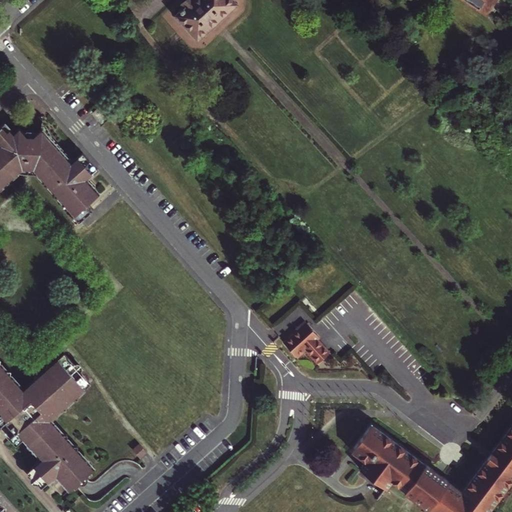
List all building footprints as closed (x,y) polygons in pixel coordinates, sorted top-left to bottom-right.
[(185,23),(198,37),(235,3),(232,0),(185,0),(183,2),(185,4),(179,10),(180,12),(177,14),(179,16),(179,20),(181,23),(185,23)] [(490,10),(473,0),(464,0),(487,15),(490,10)] [(473,0),(490,10),(496,0),(473,0)] [(388,100),(398,112),(420,92),(410,81),(388,100)] [(7,122),(4,125),(10,131),(13,128),(7,122)] [(0,193),(3,193),(3,188),(9,182),(14,182),(14,178),(20,172),(26,172),(26,167),(37,168),(37,172),(42,172),(48,179),(47,184),(52,184),(58,190),(57,196),(63,196),(84,219),(94,210),(88,204),(92,201),(103,192),(88,175),(99,166),(85,150),(74,160),(54,138),(56,137),(54,134),(50,134),(45,128),(36,135),(29,135),(22,127),(17,132),(13,128),(10,131),(4,125),(0,128),(0,133),(3,136),(0,138),(0,140),(3,144),(0,146),(0,193)] [(98,207),(92,201),(88,204),(94,210),(98,207)] [(317,361),(328,351),(329,350),(317,337),(319,335),(304,319),(295,327),(282,340),(296,355),(304,348),(317,361)] [(68,352),(62,358),(64,360),(71,354),(68,352)] [(0,404),(6,412),(0,417),(0,419),(0,420),(0,423),(1,425),(4,427),(10,422),(14,422),(20,428),(20,432),(14,437),(19,443),(20,442),(22,444),(29,437),(46,458),(39,464),(42,468),(34,474),(43,484),(50,478),(53,481),(61,473),(75,488),(99,467),(83,449),(83,444),(78,444),(72,437),(72,433),(68,432),(55,418),(66,408),(70,409),(71,404),(78,398),(82,399),(82,394),(89,388),(86,385),(93,379),(79,364),(71,354),(64,360),(62,358),(55,363),(51,363),(50,368),(43,374),(39,374),(38,379),(28,388),(14,374),(15,370),(10,370),(4,363),(4,358),(0,358),(0,357),(0,404)] [(86,385),(89,388),(95,382),(93,379),(86,385)] [(390,478),(408,492),(434,511),(488,511),(486,510),(511,475),(511,420),(460,490),(369,423),(349,448),(364,458),(358,466),(384,485),(390,478)] [(138,454),(141,458),(147,453),(140,444),(134,450),(138,454)] [(42,468),(39,464),(33,469),(31,471),(34,474),(42,468)] [(50,478),(43,484),(46,487),(53,481),(50,478)] [(434,511),(408,492),(393,511),(434,511)]
